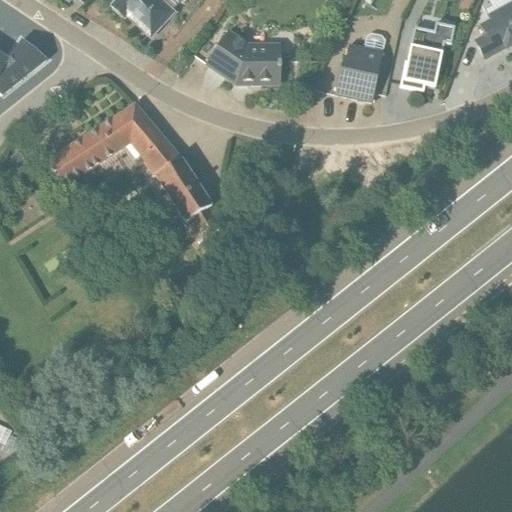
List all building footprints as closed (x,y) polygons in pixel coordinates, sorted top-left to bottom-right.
[(115,0),(109,8),(123,22),(126,20),(150,42),(168,22),(169,23),(176,16),(171,11),(158,0),(115,0)] [(158,0),(171,11),(181,0),(158,0)] [(475,44),(484,61),(505,49),(506,50),(507,49),(508,47),(511,44),(511,6),(487,20),(488,22),(478,27),(484,39),(475,44)] [(404,65),(399,89),(422,94),(424,82),(434,84),(443,45),(449,47),(453,30),(434,26),(432,34),(412,30),(405,66),(404,65)] [(228,33),(203,68),(235,89),(279,89),(278,46),(248,47),(228,33)] [(341,60),(333,99),(370,105),(379,54),(381,54),(383,42),(380,38),(370,35),(365,38),(362,50),(348,47),(345,61),(341,60)] [(0,95),(44,62),(20,44),(6,63),(0,58),(0,95)] [(133,108),(46,164),(62,191),(129,148),(154,179),(196,246),(222,229),(223,229),(179,161),(133,108)] [(17,176),(28,169),(17,154),(7,161),(17,176)]
